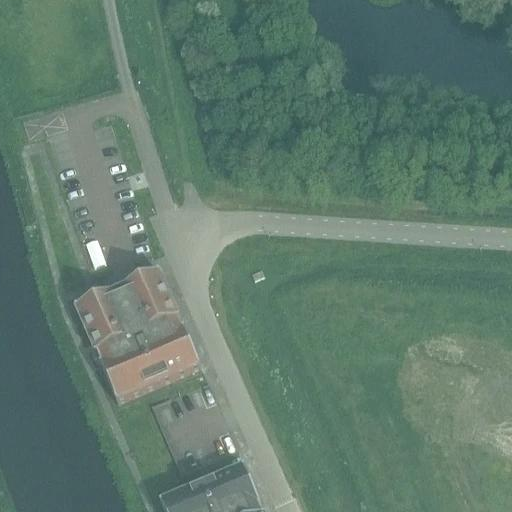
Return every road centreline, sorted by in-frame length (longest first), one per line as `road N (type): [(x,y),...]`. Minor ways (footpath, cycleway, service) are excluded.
road 1 (residential): [(288,511),(186,275),(189,237),(206,220)]
road 2 (unclassified): [(206,220),(511,237)]
road 3 (unclassified): [(206,220),(171,220),(130,105),(108,0)]
road 4 (track): [(206,220),(185,182),(150,0)]
